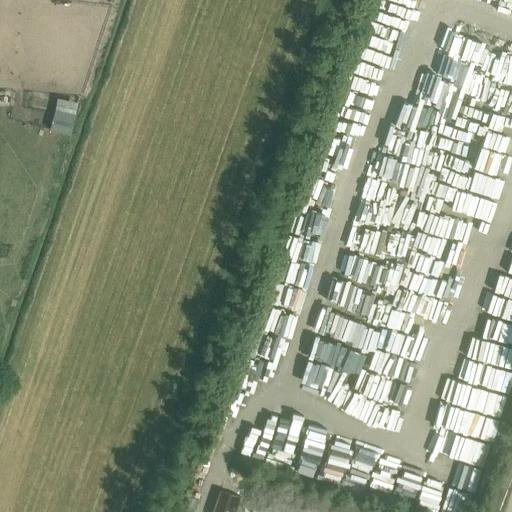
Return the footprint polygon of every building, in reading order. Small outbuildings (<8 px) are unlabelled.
[(511,87),(507,86),(498,107),(510,113),(511,107),(511,87)] [(329,128),(356,137),(367,104),(339,95),(329,128)] [(416,110),(432,118),(438,106),(422,98),(416,110)] [(452,124),(457,111),(444,106),(439,120),(452,124)] [(53,111),(50,130),(70,133),(73,115),(53,111)] [(483,139),(486,130),(463,121),(460,130),(483,139)] [(306,187),(339,197),(345,176),(349,177),(360,140),(325,130),(320,147),(318,146),(306,187)] [(380,178),(405,183),(410,160),(386,154),(380,178)] [(415,218),(452,232),(458,216),(454,214),(470,170),(438,158),(415,218)] [(511,187),(491,180),(486,195),(511,203),(511,187)] [(353,239),(374,245),(381,220),(378,219),(380,212),(397,217),(405,189),(387,185),(382,203),(368,199),(364,215),(360,215),(353,239)] [(303,186),(297,205),(316,211),(322,192),(303,186)] [(511,205),(506,204),(499,224),(478,217),(472,235),(488,240),(476,275),(506,286),(511,268),(511,266),(506,265),(511,247),(511,205)] [(285,328),(293,297),(306,300),(327,217),(293,208),(271,295),(275,296),(268,324),(285,328)] [(412,236),(443,251),(449,238),(419,222),(412,236)] [(406,251),(407,230),(390,228),(389,250),(406,251)] [(357,246),(347,269),(372,281),(378,268),(393,275),(398,265),(357,246)] [(415,246),(411,261),(451,270),(454,257),(428,251),(429,249),(415,246)] [(405,261),(399,278),(401,278),(394,297),(446,315),(458,279),(405,261)] [(308,391),(388,418),(396,396),(405,399),(425,339),(421,338),(414,357),(404,354),(403,355),(392,351),(378,391),(340,378),(342,373),(347,375),(362,333),(370,336),(374,324),(362,320),(366,310),(377,314),(378,312),(396,318),(395,320),(427,331),(433,314),(334,280),(317,329),(335,335),(324,366),(318,364),(308,391)] [(509,310),(511,310),(511,316),(509,332),(511,332),(511,290),(487,285),(486,290),(477,288),(470,323),(505,330),(509,310)] [(385,342),(391,324),(381,322),(376,340),(385,342)] [(457,370),(452,395),(504,404),(507,385),(490,382),(491,378),(467,374),(467,370),(508,378),(511,354),(511,333),(456,324),(448,368),(457,370)] [(414,349),(417,332),(393,327),(390,345),(414,349)] [(279,357),(282,331),(263,328),(259,354),(279,357)] [(369,362),(386,364),(389,345),(371,343),(369,362)] [(255,357),(247,384),(264,390),(272,363),(255,357)] [(365,385),(376,388),(382,367),(371,364),(365,385)] [(224,413),(234,417),(243,393),(232,389),(224,413)] [(491,434),(499,411),(452,395),(443,421),(462,427),(447,471),(439,468),(428,499),(460,510),(486,432),(491,434)] [(265,450),(268,438),(247,433),(244,445),(265,450)] [(377,452),(331,440),(324,465),(371,477),(377,452)] [(376,484),(404,487),(406,466),(378,463),(376,484)] [(212,511),(235,511),(241,497),(219,491),(212,511)]
